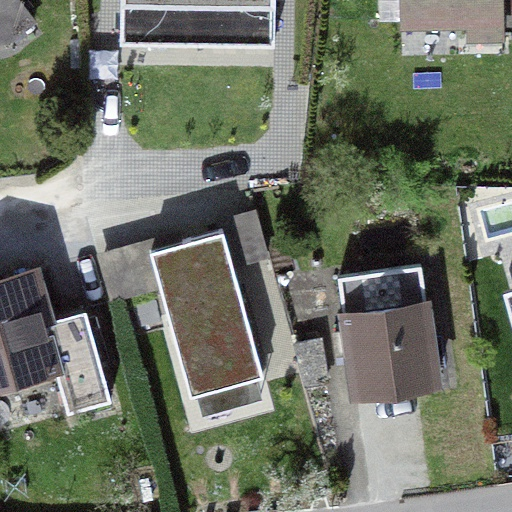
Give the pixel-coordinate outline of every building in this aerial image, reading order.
[(0,0),(0,38),(4,44),(30,24),(12,0),(0,0)] [(121,0),(120,39),(197,40),(273,42),(274,0),(121,0)] [(467,20),(467,8),(496,7),(496,0),(399,0),(400,22),(467,20)] [(261,376),(222,237),(158,255),(197,394),(261,376)] [(417,267),(337,278),(353,394),(433,383),(417,267)] [(43,321),(30,275),(0,283),(0,378),(51,364),(59,392),(103,380),(83,310),(43,321)] [(324,382),(316,342),(292,347),(301,387),(324,382)]
